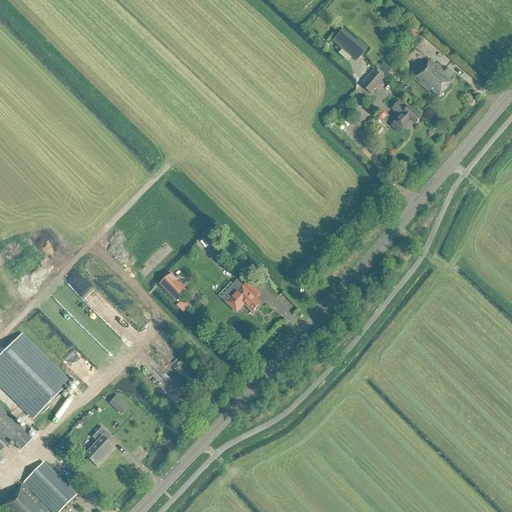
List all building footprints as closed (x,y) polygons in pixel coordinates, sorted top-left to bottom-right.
[(356,62),(367,50),(343,29),(332,41),(356,62)] [(443,73),(429,61),(424,67),(423,66),(412,79),(428,93),(430,91),(438,98),(451,83),(442,75),(443,73)] [(391,70),(383,63),(377,70),(385,77),(391,70)] [(363,84),(360,88),(369,95),(372,92),(383,79),(374,71),(363,84)] [(406,109),(398,102),(391,110),(399,117),(394,123),(402,130),(409,121),(414,125),(420,118),(408,107),(406,109)] [(176,302),(187,292),(170,274),(159,284),(176,302)] [(68,280),(53,295),(74,316),(90,300),(84,294),(83,295),(68,280)] [(260,295),(255,291),(247,283),(242,288),(239,292),(237,290),(225,303),(233,310),(235,311),(237,311),(239,310),(243,306),(251,313),(260,304),(256,300),(260,295)] [(188,307),(181,300),(175,306),(182,313),(188,307)] [(22,334),(0,356),(0,386),(33,419),(70,382),(22,334)] [(69,363),(86,381),(97,370),(80,352),(69,363)] [(116,394),(108,403),(121,414),(129,405),(116,394)] [(21,430),(0,409),(0,452),(11,441),(16,446),(21,451),(34,437),(24,427),(21,430)] [(98,467),(105,459),(103,458),(113,447),(107,442),(112,437),(102,427),(92,438),(97,442),(85,455),(98,467)] [(59,511),(76,496),(43,463),(21,486),(17,490),(5,502),(7,504),(0,510),(0,511),(47,511),(25,490),(27,487),(52,511),(59,511)]
